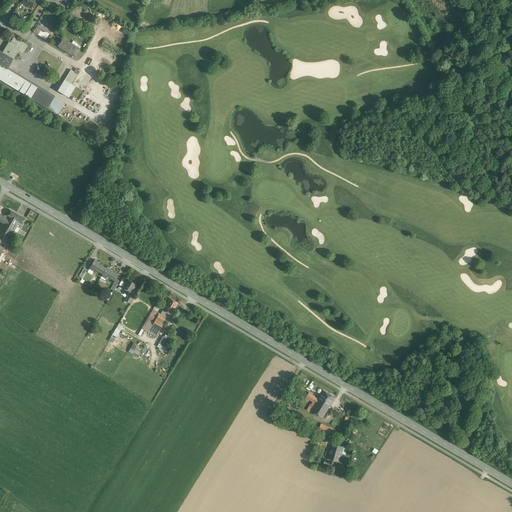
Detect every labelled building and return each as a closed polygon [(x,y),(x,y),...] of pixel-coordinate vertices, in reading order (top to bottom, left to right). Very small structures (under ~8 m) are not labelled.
[(27,45),(14,37),(10,43),(20,49),(18,51),(23,53),(27,45)] [(76,46),(63,38),(57,46),(71,55),(76,46)] [(10,43),(9,42),(2,53),(0,51),(0,65),(3,67),(7,69),(18,51),(20,49),(10,43)] [(80,49),(76,46),(71,55),(75,57),(80,49)] [(54,98),(7,69),(3,67),(0,72),(0,79),(47,108),(54,98)] [(77,74),(74,72),(68,82),(71,84),(77,74)] [(68,82),(64,80),(58,91),(68,97),(75,86),(71,84),(68,82)] [(54,98),(47,108),(58,115),(64,104),(54,98)] [(25,219),(10,210),(7,215),(6,218),(7,219),(13,223),(12,224),(17,227),(19,222),(22,224),(25,219)] [(0,221),(3,223),(0,227),(0,233),(9,239),(17,227),(12,224),(13,223),(7,219),(6,218),(0,214),(0,221)] [(15,252),(15,251),(19,245),(14,242),(10,250),(15,252)] [(100,263),(95,260),(89,269),(93,271),(95,269),(103,274),(106,268),(100,264),(100,263)] [(113,271),(107,267),(106,268),(103,274),(101,276),(106,279),(107,277),(114,281),(117,275),(112,272),(113,271)] [(136,284),(127,279),(125,283),(126,284),(124,288),(131,292),(136,284)] [(178,303),(170,298),(165,307),(168,308),(170,305),(175,308),(178,303)] [(157,302),(147,318),(154,322),(156,319),(159,314),(159,313),(157,312),(161,305),(157,302)] [(175,308),(170,305),(168,308),(165,307),(163,310),(171,315),(175,308)] [(171,315),(163,310),(160,315),(165,318),(168,319),(171,315)] [(160,315),(159,314),(156,319),(162,323),(165,318),(160,315)] [(154,322),(147,318),(141,328),(148,332),(151,326),(154,322)] [(162,323),(156,319),(154,322),(151,326),(159,331),(163,323),(162,323)] [(118,325),(109,340),(113,343),(123,327),(118,325)] [(158,330),(151,327),(149,332),(156,336),(158,330)] [(173,340),(164,335),(158,346),(167,351),(173,340)] [(128,351),(138,357),(143,348),(133,342),(128,351)] [(335,398),(324,391),(319,399),(318,399),(330,406),(335,398)] [(315,404),(318,399),(319,399),(309,393),(306,398),(314,402),(314,404),(315,404)] [(318,399),(315,404),(311,411),(323,418),(330,406),(318,399)] [(332,430),(324,427),(325,425),(321,424),(319,430),(330,435),(332,430)] [(343,447),(332,443),(328,459),(339,462),(343,447)]
